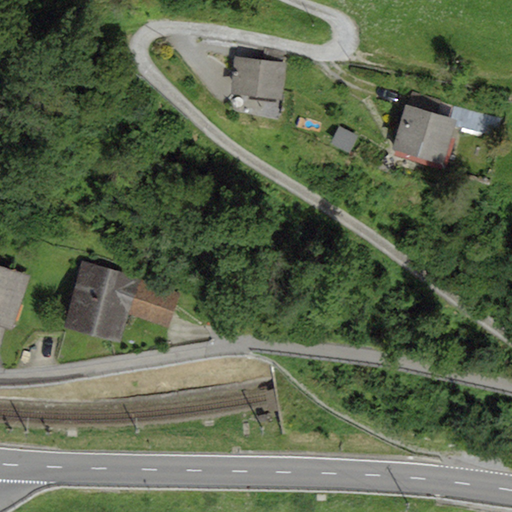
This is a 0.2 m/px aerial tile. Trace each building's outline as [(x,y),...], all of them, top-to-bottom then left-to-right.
[(263,58),(236,54),(232,87),(285,93),(289,59),(283,58),(284,50),(265,48),(263,58)] [(458,116),(407,99),(392,145),(443,161),(458,116)] [(338,125),(331,139),(349,149),(357,134),(338,125)] [(139,276),(83,260),(64,325),(121,342),(129,315),(169,326),(179,292),(138,280),(139,276)] [(30,276),(0,265),(0,324),(12,328),(30,276)]
